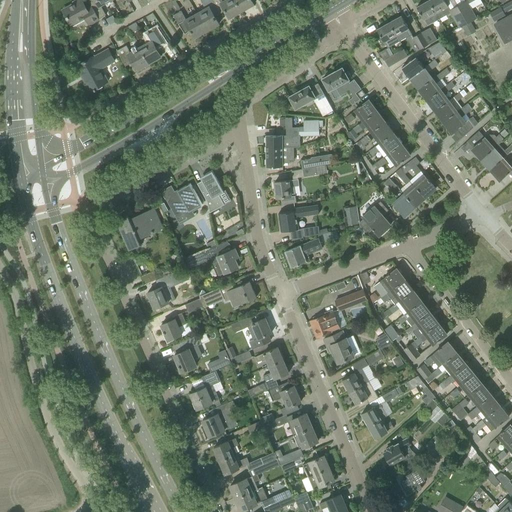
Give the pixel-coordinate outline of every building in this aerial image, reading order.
[(98,19),(91,6),(86,8),(81,0),(80,0),(63,10),(71,25),(85,17),(89,24),(98,19)] [(100,5),(108,0),(88,0),(91,6),(98,19),(106,15),(100,5)] [(220,14),(212,0),(200,0),(201,0),(205,8),(197,13),(206,31),(219,24),(215,16),(220,14)] [(241,11),(235,0),(212,0),(220,14),(225,11),(229,18),(241,11)] [(251,0),(235,0),(241,11),(253,4),(251,0)] [(435,12),(428,0),(416,7),(427,25),(439,19),(435,12)] [(451,11),(446,2),(444,0),(428,0),(435,12),(439,19),(450,12),(459,28),(468,23),(459,7),(451,11)] [(511,0),(501,6),(505,13),(511,8),(511,0)] [(465,4),(459,7),(468,23),(474,20),(465,4)] [(500,7),(489,13),(494,21),(505,15),(500,7)] [(206,31),(197,13),(186,19),(181,10),(174,14),(184,33),(190,30),(194,37),(206,31)] [(511,37),(511,14),(495,24),(505,42),(511,37)] [(412,34),(406,24),(401,15),(389,22),(399,41),(412,34)] [(399,41),(389,22),(377,29),(387,48),(399,41)] [(466,34),(474,31),(471,23),(463,26),(466,34)] [(157,28),(148,33),(145,34),(150,42),(140,48),(148,63),(161,56),(156,48),(166,43),(157,28)] [(430,28),(421,33),(428,45),(437,40),(430,28)] [(428,45),(421,33),(413,37),(420,49),(428,45)] [(428,48),(436,58),(446,50),(440,42),(428,48)] [(148,63),(140,48),(130,53),(126,45),(116,51),(125,66),(132,62),(136,70),(148,63)] [(394,54),(398,61),(407,56),(403,48),(394,54)] [(93,56),(85,61),(76,66),(90,91),(107,81),(100,68),(114,60),(108,49),(94,57),(93,56)] [(415,57),(410,61),(402,67),(410,78),(423,68),(415,57)] [(435,59),(428,64),(432,69),(438,64),(435,59)] [(329,75),(322,79),(329,90),(342,83),(352,97),(348,100),(352,105),(360,99),(355,93),(361,89),(354,79),(349,82),(348,80),(348,79),(348,78),(351,77),(348,71),(345,72),(342,68),(335,71),(329,74),(329,75)] [(431,79),(423,68),(410,78),(418,89),(431,79)] [(446,68),(431,79),(418,89),(426,100),(439,90),(435,84),(450,72),(446,68)] [(455,86),(451,81),(445,86),(449,91),(455,86)] [(318,83),(312,86),(320,100),(325,97),(318,83)] [(309,86),(289,96),(295,108),(302,104),(303,106),(309,102),(308,101),(315,97),(309,86)] [(361,98),(365,94),(362,90),(357,93),(361,98)] [(448,101),(439,90),(426,100),(435,111),(448,101)] [(453,97),(457,102),(463,97),(459,92),(453,97)] [(369,99),(361,105),(355,109),(364,121),(376,111),(368,100),(369,100),(369,99)] [(456,112),(448,101),(435,111),(443,122),(456,112)] [(467,104),(456,112),(443,122),(451,133),(456,129),(463,136),(474,127),(468,120),(464,123),(459,117),(470,109),(467,104)] [(372,132),(385,122),(376,111),(364,121),(353,129),(356,133),(368,126),(372,132)] [(348,123),(354,118),(350,113),(344,118),(348,123)] [(300,146),(300,135),(319,135),(319,127),(322,127),(322,120),(302,121),(302,127),(298,127),(298,135),(266,136),(266,146),(300,146)] [(393,133),(385,122),(372,132),(380,142),(393,133)] [(489,142),(485,138),(482,134),(479,131),(467,141),(470,145),(473,148),(471,149),(481,159),(498,144),(504,139),(499,134),(489,142)] [(401,144),(393,133),(380,142),(388,153),(401,144)] [(364,145),(371,140),(367,135),(360,140),(364,145)] [(409,155),(401,144),(388,153),(397,165),(410,154),(409,155)] [(507,154),(498,144),(481,159),(490,170),(503,158),(507,154)] [(297,147),(300,146),(266,146),(266,167),(282,167),(282,162),(289,162),(289,160),(293,160),(293,147),(297,147)] [(376,146),(369,151),(373,155),(379,150),(376,146)] [(321,166),(319,156),(310,157),(311,159),(301,161),(303,169),(321,166)] [(381,167),(387,162),(384,157),(377,162),(381,167)] [(511,168),(503,158),(490,170),(499,180),(511,168)] [(404,174),(412,168),(408,163),(399,168),(404,174)] [(327,172),(326,165),(321,166),(303,169),(304,176),(327,172)] [(416,165),(412,168),(416,174),(421,171),(416,165)] [(410,181),(404,174),(399,168),(395,172),(406,185),(410,181)] [(224,191),(212,171),(200,177),(202,180),(197,183),(207,201),(210,212),(224,204),(218,194),(224,191)] [(436,188),(424,175),(414,184),(424,197),(434,188),(435,189),(436,188)] [(414,206),(403,193),(396,185),(389,177),(384,182),(398,198),(393,203),(405,216),(405,215),(404,215),(414,206)] [(289,180),(284,181),(274,182),(277,198),(280,197),(281,205),(296,203),(294,186),(299,185),(298,179),(289,181),(289,180)] [(192,186),(190,183),(179,189),(177,190),(179,193),(166,200),(176,218),(177,218),(200,205),(202,204),(201,204),(204,202),(194,185),(192,186)] [(424,197),(414,184),(403,193),(414,206),(424,197)] [(388,210),(382,202),(380,201),(375,206),(374,205),(362,216),(364,218),(359,222),(359,225),(367,234),(372,229),(373,230),(374,230),(379,235),(391,224),(383,215),(388,210)] [(319,213),(317,205),(294,208),(295,211),(288,212),(278,213),(281,232),(298,229),(296,217),(319,213)] [(163,228),(158,217),(154,208),(129,218),(128,216),(116,220),(129,249),(140,245),(136,235),(150,229),(151,233),(163,228)] [(301,228),(303,236),(319,234),(318,226),(301,228)] [(324,247),(320,238),(284,251),(291,267),(306,261),(304,255),(324,247)] [(206,244),(209,249),(217,245),(214,240),(206,244)] [(217,245),(209,249),(185,259),(189,268),(207,260),(206,258),(210,256),(213,263),(218,275),(224,273),(239,267),(235,258),(239,257),(235,248),(222,254),(218,245),(217,245)] [(159,287),(147,292),(154,308),(163,304),(168,302),(175,299),(170,287),(169,286),(174,284),(175,285),(179,283),(179,282),(189,277),(191,276),(186,266),(156,279),(155,280),(159,287)] [(387,293),(404,280),(396,269),(397,268),(379,282),(387,293)] [(150,272),(140,276),(144,285),(155,280),(156,279),(152,271),(150,272)] [(366,272),(360,274),(363,280),(368,278),(366,272)] [(400,300),(413,291),(404,280),(387,293),(383,296),(381,297),(384,302),(390,298),(395,294),(400,300)] [(256,297),(249,281),(233,288),(231,283),(200,296),(203,303),(213,299),(215,303),(223,299),(225,302),(235,298),(238,305),(256,297)] [(363,289),(335,300),(339,309),(339,310),(340,310),(367,299),(363,289)] [(400,300),(395,304),(399,308),(404,315),(421,301),(413,291),(400,300)] [(203,305),(200,297),(185,304),(188,312),(203,305)] [(417,322),(429,312),(421,301),(404,315),(397,319),(401,324),(412,315),(417,322)] [(395,304),(389,309),(393,313),(399,308),(395,304)] [(314,319),(310,320),(316,337),(326,334),(332,332),(331,331),(339,328),(346,325),(340,310),(339,310),(339,309),(333,311),(332,310),(313,317),(314,319)] [(386,311),(381,315),(384,320),(389,316),(386,311)] [(178,327),(186,323),(181,312),(171,317),(172,319),(161,324),(168,340),(181,334),(178,327)] [(425,332),(438,323),(429,312),(417,322),(405,330),(409,335),(420,326),(425,332)] [(265,318),(256,322),(253,323),(250,317),(238,321),(241,329),(248,326),(253,340),(249,342),(252,349),(261,344),(270,340),(267,334),(271,333),(265,318)] [(425,332),(404,349),(413,360),(421,355),(416,349),(419,347),(418,345),(424,341),(427,338),(429,337),(433,343),(434,344),(439,339),(447,333),(446,334),(438,323),(425,332)] [(399,335),(390,325),(384,330),(386,333),(392,341),(399,335)] [(351,348),(346,338),(346,337),(345,338),(342,331),(324,339),(327,346),(330,345),(338,363),(354,356),(360,353),(357,345),(351,348)] [(392,341),(386,333),(379,336),(376,343),(380,349),(393,342),(392,341)] [(197,335),(185,340),(175,344),(179,353),(174,355),(181,371),(195,365),(193,359),(201,356),(197,345),(201,344),(197,335)] [(444,362),(456,353),(448,342),(448,341),(436,352),(424,361),(428,366),(434,361),(439,367),(440,366),(444,362)] [(236,355),(232,347),(225,350),(227,355),(229,358),(236,355)] [(278,347),(268,351),(264,353),(255,357),(257,362),(262,360),(262,361),(266,360),(269,366),(283,360),(278,347)] [(249,350),(243,353),(230,358),(233,364),(251,356),(249,350)] [(360,369),(384,356),(380,350),(357,363),(360,369)] [(465,363),(456,353),(444,362),(453,373),(465,363)] [(220,358),(207,363),(211,372),(231,363),(229,358),(227,355),(220,358)] [(289,372),(283,360),(269,366),(272,372),(268,373),(268,375),(264,377),(266,382),(274,378),(275,378),(289,372)] [(417,369),(424,379),(431,373),(424,363),(417,369)] [(462,384),(473,374),(465,363),(453,373),(442,381),(447,387),(458,379),(462,384)] [(438,375),(443,371),(440,366),(439,367),(434,371),(438,375)] [(368,381),(364,374),(361,369),(342,380),(349,392),(368,381)] [(216,370),(215,371),(201,377),(205,387),(190,393),(197,409),(218,399),(212,385),(221,381),(216,370)] [(473,374),(462,384),(470,394),(482,384),(473,374)] [(250,381),(247,375),(242,378),(247,389),(250,387),(248,382),(250,381)] [(418,375),(406,382),(411,389),(423,382),(418,375)] [(369,380),(368,381),(349,392),(356,404),(366,398),(369,403),(378,397),(369,380)] [(289,381),(279,385),(266,391),(270,401),(283,396),(288,407),(301,401),(294,385),(291,387),(289,381)] [(248,390),(251,397),(264,391),(261,384),(248,390)] [(491,395),(482,384),(470,394),(479,405),(491,395)] [(399,386),(378,398),(381,402),(361,414),(368,426),(381,418),(392,412),(386,401),(403,392),(399,386)] [(435,397),(426,386),(422,389),(427,395),(422,399),(426,404),(435,397)] [(450,393),(454,398),(460,392),(457,388),(450,393)] [(499,406),(491,395),(479,405),(487,415),(499,406)] [(424,408),(436,419),(444,412),(437,405),(438,403),(433,399),(424,408)] [(467,414),(463,408),(469,403),(465,399),(452,409),(460,419),(467,414)] [(211,417),(202,420),(205,428),(205,429),(207,435),(208,435),(209,436),(218,432),(224,430),(221,422),(226,420),(223,412),(231,409),(235,407),(233,400),(217,407),(208,411),(211,417)] [(491,430),(509,416),(509,415),(508,416),(499,406),(487,415),(482,419),(476,424),(480,429),(486,424),(491,430)] [(280,409),(273,411),(275,417),(282,415),(280,409)] [(473,409),(467,414),(471,419),(477,414),(473,409)] [(260,418),(261,421),(262,424),(274,419),(272,413),(260,418)] [(292,414),(286,417),(288,421),(288,422),(294,435),(312,427),(306,413),(296,417),(294,419),(292,414)] [(385,425),(381,418),(368,426),(375,438),(394,427),(391,422),(385,425)] [(277,426),(274,419),(262,424),(264,427),(265,431),(277,426)] [(264,427),(262,424),(261,421),(248,427),(250,433),(264,427)] [(511,441),(511,427),(510,425),(511,424),(510,424),(498,436),(507,446),(511,441)] [(317,441),(312,427),(294,435),(299,449),(317,441)] [(481,439),(472,428),(468,432),(476,442),(481,439)] [(426,445),(427,448),(426,448),(433,460),(440,456),(439,454),(444,451),(442,447),(436,435),(426,445)] [(235,438),(223,443),(213,447),(219,461),(236,453),(233,447),(238,445),(235,438)] [(410,449),(409,445),(410,445),(406,438),(393,446),(393,445),(387,448),(388,450),(383,452),(390,464),(401,458),(407,464),(417,454),(410,449)] [(493,440),(488,445),(492,450),(498,445),(493,440)] [(292,460),(290,453),(283,456),(280,449),(274,452),(277,458),(280,465),(292,460)] [(504,449),(498,454),(502,459),(508,454),(504,449)] [(462,467),(472,457),(464,450),(455,460),(462,467)] [(277,458),(274,452),(261,458),(263,464),(277,458)] [(239,460),(236,453),(219,461),(225,474),(249,464),(246,457),(239,460)] [(324,455),(318,458),(303,464),(308,477),(314,474),(329,468),(324,455)] [(280,465),(277,458),(263,464),(266,471),(280,465)] [(296,468),(292,460),(280,465),(283,473),(296,468)] [(418,467),(414,470),(406,475),(407,478),(400,482),(407,494),(415,489),(413,486),(425,480),(418,467)] [(334,480),(329,468),(314,474),(308,477),(313,489),(320,486),(334,480)] [(491,470),(486,477),(495,486),(500,482),(496,477),(491,470)] [(501,473),(496,477),(500,482),(504,486),(510,481),(510,480),(505,475),(501,473)] [(257,489),(254,482),(259,479),(257,474),(251,476),(230,486),(235,498),(251,491),(257,489)] [(251,491),(235,498),(240,510),(250,506),(262,501),(268,498),(263,486),(257,489),(254,490),(251,491)] [(276,495),(279,501),(292,495),(290,489),(276,495)] [(293,497),(295,502),(297,505),(310,500),(306,491),(293,497)] [(340,494),(331,498),(320,503),(322,509),(329,506),(330,508),(331,511),(344,511),(347,511),(340,494)] [(282,508),(295,502),(293,497),(292,495),(279,501),(282,508)] [(511,511),(511,503),(506,497),(497,506),(499,507),(504,511),(511,511)] [(445,498),(438,509),(443,511),(459,511),(462,508),(445,498)] [(304,511),(313,508),(310,500),(297,505),(299,511),(304,511)]
